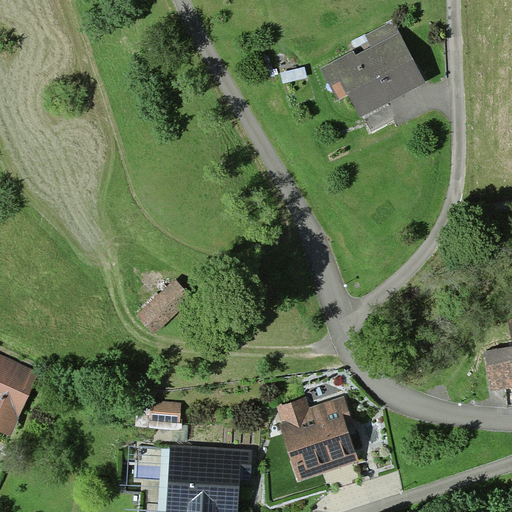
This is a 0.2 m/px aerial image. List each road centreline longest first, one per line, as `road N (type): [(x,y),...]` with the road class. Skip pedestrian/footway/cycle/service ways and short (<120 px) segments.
road 1 (residential): [(182,0),(305,221),(348,341),(368,373),(404,400),(511,425)]
road 2 (residential): [(511,464),(364,511)]
